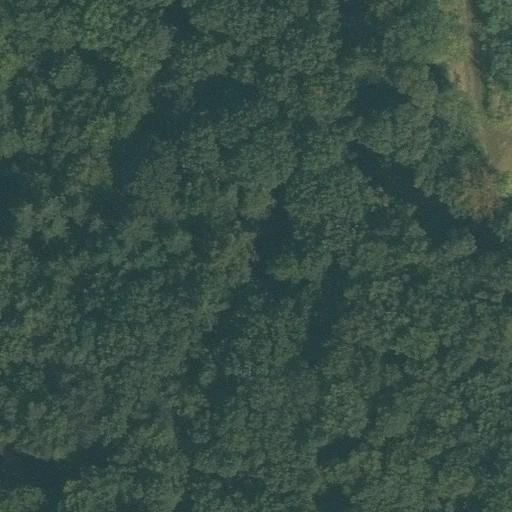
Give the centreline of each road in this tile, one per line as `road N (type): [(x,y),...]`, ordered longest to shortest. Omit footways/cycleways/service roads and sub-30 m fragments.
road 1 (track): [(184,511),(289,259),(345,40)]
road 2 (track): [(289,259),(0,207)]
road 3 (track): [(345,40),(436,70),(496,163)]
road 4 (track): [(469,0),(496,163)]
